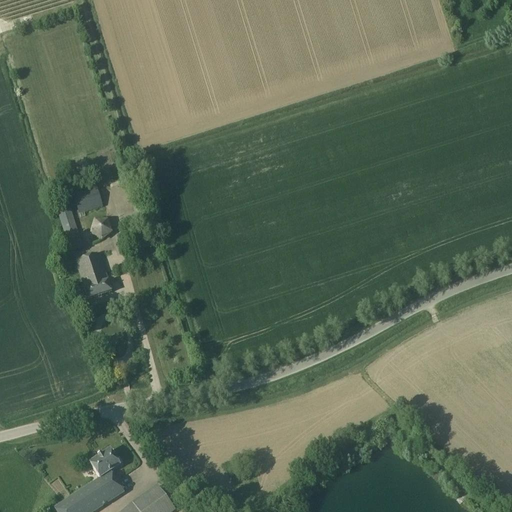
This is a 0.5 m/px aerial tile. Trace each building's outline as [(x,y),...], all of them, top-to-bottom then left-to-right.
[(80,215),(103,208),(96,188),(73,195),(80,215)] [(71,253),(83,250),(71,209),(59,213),(71,253)] [(93,236),(101,242),(111,235),(107,224),(96,224),(93,236)] [(88,301),(112,293),(100,256),(76,263),(88,301)] [(98,511),(125,495),(111,473),(120,467),(122,465),(119,461),(116,461),(110,452),(90,466),(100,480),(54,510),(55,511),(98,511)] [(174,511),(157,488),(140,501),(123,511),(174,511)]
